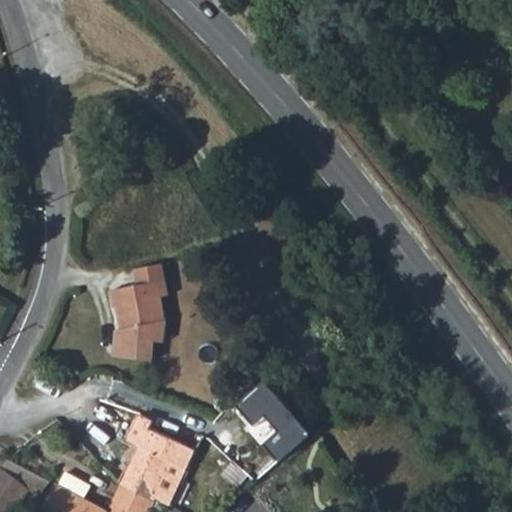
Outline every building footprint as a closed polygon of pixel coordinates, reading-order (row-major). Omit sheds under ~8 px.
[(113,163),(96,143),(67,171),(83,190),(113,163)] [(166,298),(159,265),(132,271),(136,288),(106,296),(111,313),(114,312),(119,336),(117,361),(149,364),(152,327),(162,324),(159,301),(166,298)] [(253,426),(264,416),(278,430),(263,444),(278,460),(309,430),(262,380),(234,406),(253,426)] [(149,428),(152,423),(140,415),(126,442),(138,449),(119,484),(151,503),(153,501),(165,507),(192,452),(149,428)] [(0,467),(0,511),(10,511),(17,505),(28,491),(35,495),(37,496),(47,480),(7,458),(0,467)] [(54,482),(38,511),(147,511),(151,503),(119,484),(106,510),(82,497),(89,484),(64,470),(56,483),(54,482)] [(17,505),(25,510),(35,495),(28,491),(17,505)]
